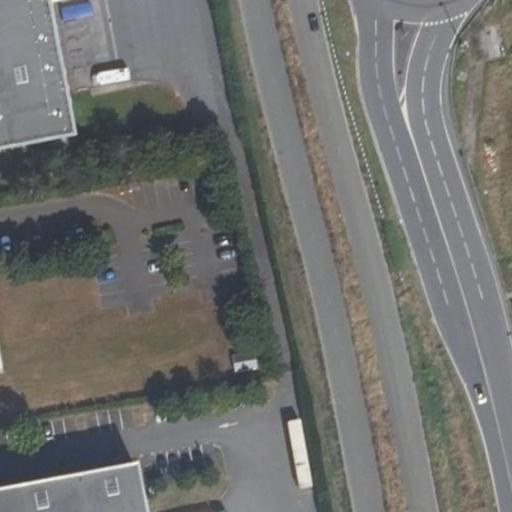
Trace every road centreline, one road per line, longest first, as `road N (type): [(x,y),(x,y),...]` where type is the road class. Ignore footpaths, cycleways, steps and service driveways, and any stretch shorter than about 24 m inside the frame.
road 1 (tertiary): [(377,0),(381,94),(510,511)]
road 2 (secondary): [(424,511),(393,341),(303,0)]
road 3 (secondary): [(254,0),(373,511)]
road 4 (tertiary): [(511,423),(425,118),(426,72),(446,0)]
road 5 (unclassified): [(245,420),(0,469)]
